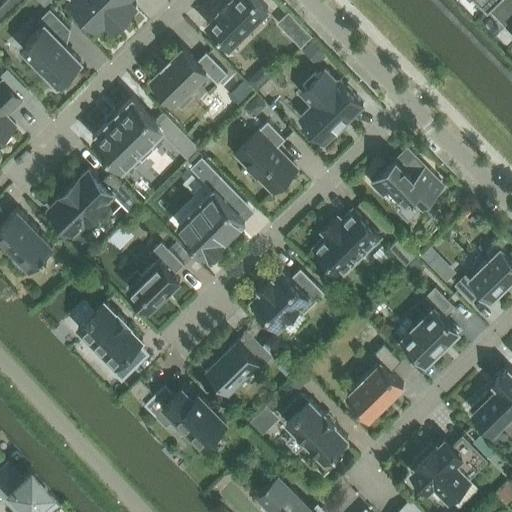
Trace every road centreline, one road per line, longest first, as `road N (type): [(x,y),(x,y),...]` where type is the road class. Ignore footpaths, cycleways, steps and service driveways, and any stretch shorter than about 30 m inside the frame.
road 1 (residential): [(407,103),(172,334)]
road 2 (residential): [(9,171),(186,0)]
road 3 (residential): [(511,318),(358,468)]
road 4 (residential): [(407,103),(511,209)]
road 5 (residential): [(307,0),(407,103)]
